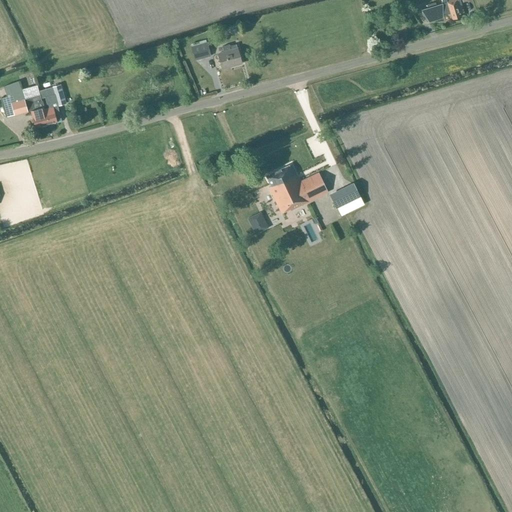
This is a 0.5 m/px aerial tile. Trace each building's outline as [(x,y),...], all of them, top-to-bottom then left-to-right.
[(460,0),(452,0),(447,2),(446,0),(441,0),(442,3),(420,10),(429,23),(442,19),(443,14),(451,14),(452,20),(461,17),(460,15),(464,14),(460,0)] [(206,40),(190,44),(195,61),(211,57),(206,40)] [(237,50),(236,46),(230,47),(229,46),(223,48),(224,53),(218,55),(222,70),(241,64),(237,50)] [(42,101),(48,124),(61,121),(57,106),(66,104),(61,85),(52,88),(40,92),(42,98),(45,97),(47,105),(48,104),(49,108),(45,110),(42,101)] [(40,126),(48,124),(42,101),(41,102),(40,95),(11,103),(14,115),(31,111),(35,127),(40,125),(40,126)] [(272,187),(270,188),(282,214),(290,210),(291,211),(328,193),(319,173),(301,182),(292,165),(267,177),(272,187)] [(355,186),(334,195),(330,197),(336,209),(338,208),(341,215),(363,205),(360,198),(355,186)]
